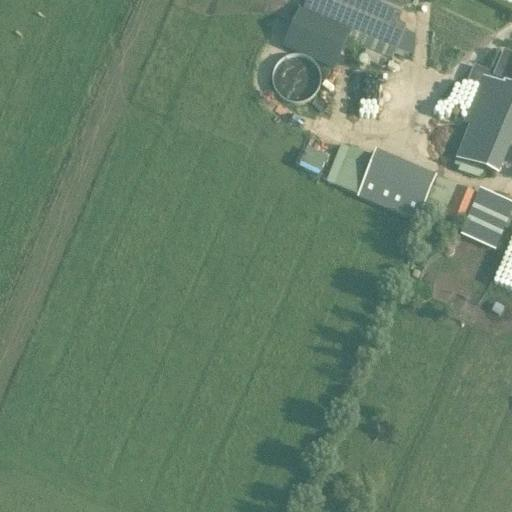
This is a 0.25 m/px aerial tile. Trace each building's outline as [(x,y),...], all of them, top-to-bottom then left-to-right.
[(316,17),(349,31),(344,42),(364,50),(386,60),(390,62),(395,51),(403,33),(404,30),(396,27),(407,0),(306,0),(302,11),(316,17)] [(316,17),(302,11),(284,50),(332,69),(349,31),(316,17)] [(403,33),(395,51),(413,59),(414,38),(403,33)] [(364,50),(360,61),(381,70),(386,60),(364,50)] [(486,134),(492,120),(511,128),(511,56),(503,53),(493,76),(473,68),(466,84),(478,89),(463,126),(468,128),(455,160),(494,177),(497,171),(498,172),(510,144),(486,134)] [(302,169),(320,177),(328,158),(310,150),(302,169)] [(357,201),(417,226),(435,182),(374,157),(357,201)] [(438,182),(426,212),(444,220),(465,228),(461,238),(475,244),(495,252),(504,230),(511,209),(511,206),(493,199),(478,198),(447,185),(438,182)]
